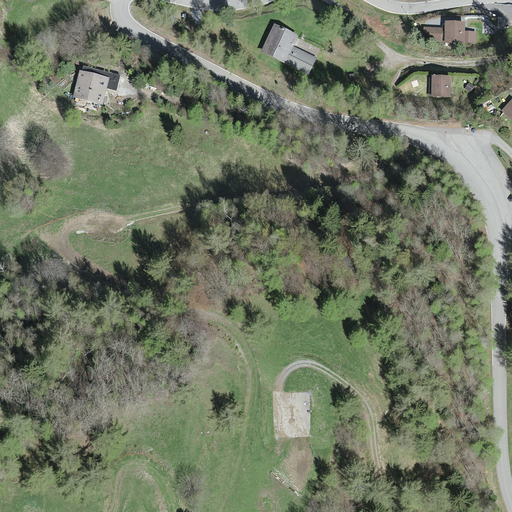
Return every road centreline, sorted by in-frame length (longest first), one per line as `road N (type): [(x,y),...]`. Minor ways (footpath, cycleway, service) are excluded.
road 1 (unclassified): [(446,152),(418,136),(323,119),(261,96),(134,31),(121,0)]
road 2 (unclassified): [(511,503),(500,445),(495,233),(477,187),(446,152)]
road 3 (track): [(389,511),(366,413),(340,384),(307,364),(291,366),(276,394),(278,431)]
road 4 (track): [(126,88),(273,131),(305,134),(337,122)]
